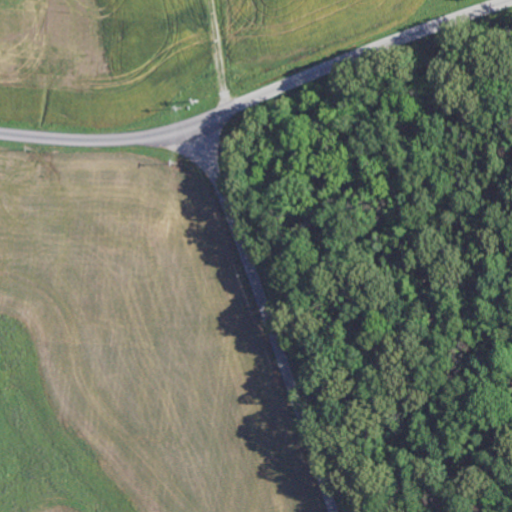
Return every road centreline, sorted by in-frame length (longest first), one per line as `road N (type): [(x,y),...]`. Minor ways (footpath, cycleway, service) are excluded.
road 1 (residential): [(511,0),(178,130),(95,142),(0,134)]
road 2 (residential): [(331,511),(194,124)]
